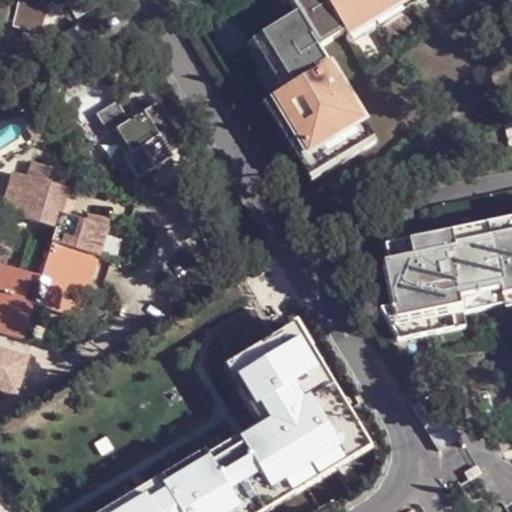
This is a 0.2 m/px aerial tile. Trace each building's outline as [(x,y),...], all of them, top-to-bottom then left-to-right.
[(15,0),(13,21),(36,27),(41,5),(48,1),(48,0),(15,0)] [(89,3),(86,0),(67,0),(65,2),(71,14),(89,3)] [(286,0),(295,15),(259,37),(290,87),(271,99),(303,152),(309,148),(326,174),(375,144),(317,50),(393,2),(401,15),(426,0),(286,0)] [(11,26),(35,33),(36,27),(13,21),(11,26)] [(81,41),(72,25),(55,35),(64,51),(81,41)] [(117,107),(97,120),(109,140),(113,138),(127,161),(123,164),(136,185),(172,164),(170,161),(185,152),(158,109),(129,127),(117,107)] [(29,195),(37,168),(32,166),(27,181),(12,176),(8,189),(29,195)] [(0,216),(54,233),(50,247),(79,255),(97,262),(106,233),(88,227),(59,218),(67,193),(61,191),(65,176),(37,168),(29,195),(8,189),(0,215),(0,216)] [(511,220),(446,235),(447,237),(449,248),(511,233),(511,220)] [(511,233),(449,248),(447,237),(412,244),(414,258),(388,263),(382,264),(392,310),(396,330),(462,316),(485,312),(496,307),(511,297),(511,233)] [(388,263),(414,258),(412,244),(411,241),(385,246),(388,263)] [(97,262),(50,247),(40,280),(0,267),(0,336),(21,343),(32,309),(78,323),(97,262)] [(396,330),(392,310),(379,313),(398,344),(464,330),(462,316),(396,330)] [(265,511),(359,455),(290,348),(225,382),(256,432),(110,511),(265,511)] [(0,371),(16,376),(21,359),(0,353),(0,371)] [(0,391),(11,395),(16,376),(0,371),(0,391)] [(413,408),(421,421),(440,409),(432,396),(413,408)] [(440,409),(421,421),(440,452),(460,440),(440,409)] [(479,467),(470,472),(474,479),(483,473),(479,467)]
